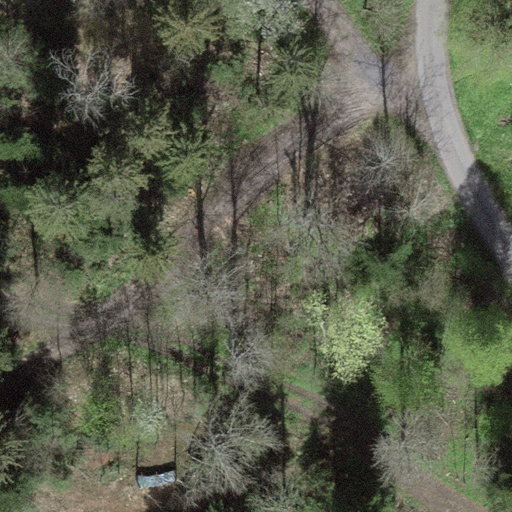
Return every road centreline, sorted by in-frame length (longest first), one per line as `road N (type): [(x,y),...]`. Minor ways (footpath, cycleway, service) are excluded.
road 1 (track): [(440,88),(224,202),(63,324),(0,359)]
road 2 (unclassified): [(439,0),(440,88),(511,234)]
